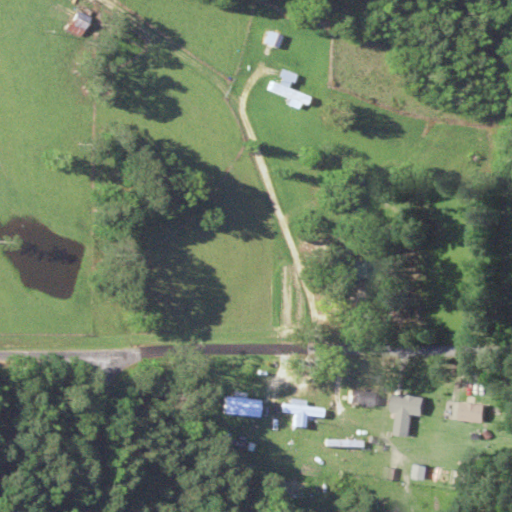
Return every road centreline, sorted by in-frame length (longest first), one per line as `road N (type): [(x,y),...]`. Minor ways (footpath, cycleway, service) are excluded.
road 1 (residential): [(296,374),(252,176),(221,115),(182,68),(72,0)]
road 2 (residential): [(78,378),(511,369)]
road 3 (residential): [(81,511),(78,378)]
